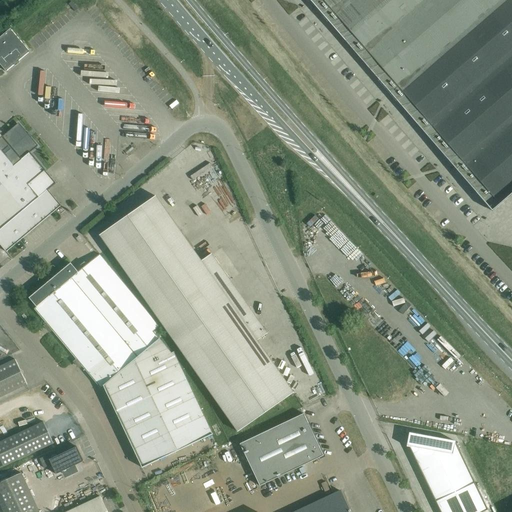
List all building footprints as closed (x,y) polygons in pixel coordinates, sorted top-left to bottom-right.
[(511,0),(309,0),(407,113),(457,171),(476,192),(491,210),(511,192),(511,0)] [(0,64),(6,72),(30,53),(11,30),(0,39),(0,64)] [(61,206),(48,190),(56,183),(31,152),(37,147),(34,143),(30,138),(32,136),(29,132),(26,134),(18,124),(3,137),(0,138),(0,178),(6,173),(15,183),(0,196),(0,243),(7,252),(61,206)] [(0,138),(3,137),(0,133),(0,196),(15,183),(6,173),(0,178),(0,138)] [(218,163),(197,169),(199,176),(220,169),(218,163)] [(157,196),(101,235),(239,432),(294,392),(258,342),(269,334),(213,253),(202,261),(157,196)] [(308,228),(303,229),(305,243),(306,248),(311,248),(308,228)] [(104,386),(160,339),(153,331),(160,326),(100,254),(79,272),(71,263),(30,297),(37,306),(35,308),(101,388),(104,386)] [(172,353),(160,339),(104,386),(142,468),(213,435),(174,352),(172,353)] [(15,360),(0,366),(0,397),(27,385),(15,360)] [(260,486),(323,456),(303,414),(240,444),(260,486)] [(0,468),(54,444),(44,422),(0,441),(0,468)] [(412,434),(409,447),(422,475),(435,502),(440,511),(483,511),(488,510),(475,483),(464,460),(455,441),(427,436),(412,433),(412,434)] [(84,462),(80,454),(77,447),(74,448),(73,449),(71,445),(72,445),(72,444),(56,451),(44,457),(40,459),(42,464),(44,468),(47,467),(51,465),(52,465),(54,470),(56,474),(56,475),(59,473),(62,472),(63,471),(64,471),(65,473),(66,476),(70,474),(74,472),(73,470),(72,467),(75,466),(79,464),(84,462)] [(0,504),(3,511),(39,511),(21,473),(0,482),(0,504)] [(350,511),(341,491),(295,511),(350,511)] [(107,511),(100,497),(66,511),(107,511)]
